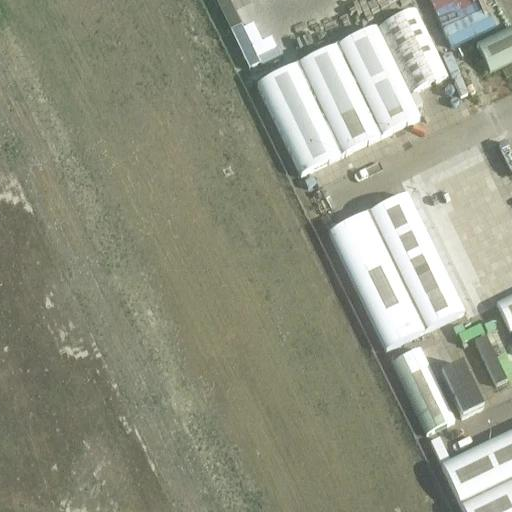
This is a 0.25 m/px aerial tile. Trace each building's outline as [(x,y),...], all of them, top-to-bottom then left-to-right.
[(299,180),(339,162),(457,105),(415,15),(256,91),(299,180)] [(381,351),(420,332),(460,314),(404,196),(325,234),(381,351)] [(511,297),(494,306),(508,335),(511,333),(511,297)] [(469,329),(483,358),(505,348),(491,319),(469,329)] [(426,438),(454,425),(420,353),(392,366),(426,438)] [(462,421),(483,411),(463,368),(441,378),(462,421)] [(457,511),(511,511),(511,429),(436,466),(457,511)]
